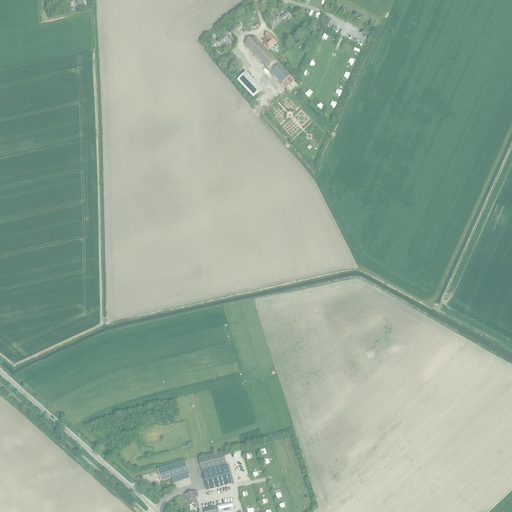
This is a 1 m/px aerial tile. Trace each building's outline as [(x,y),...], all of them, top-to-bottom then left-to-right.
[(242,26),(238,22),(229,30),(232,35),(242,26)] [(268,50),(277,42),(268,33),(264,36),(265,38),(262,40),(264,43),(264,44),(268,50)] [(226,46),(230,41),(224,35),(216,42),(221,47),(224,44),(226,46)] [(294,80),(253,36),(244,44),(285,88),(294,80)] [(246,72),(237,80),(253,98),(262,90),(246,72)] [(294,82),(287,89),(290,91),(296,85),(294,82)] [(202,471),(226,465),(223,452),(199,459),(202,471)] [(178,482),(189,478),(184,461),(171,465),(174,477),(176,476),(178,482)] [(174,477),(171,465),(157,470),(161,481),(174,477)] [(232,484),(226,465),(202,471),(207,491),(232,484)] [(195,496),(198,495),(197,492),(185,495),(186,499),(187,499),(189,506),(197,503),(195,496)]
